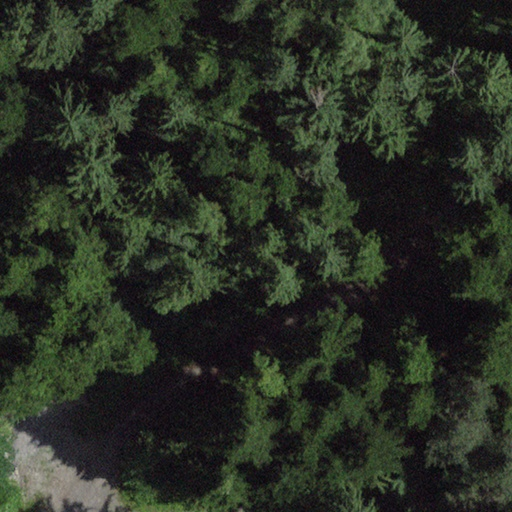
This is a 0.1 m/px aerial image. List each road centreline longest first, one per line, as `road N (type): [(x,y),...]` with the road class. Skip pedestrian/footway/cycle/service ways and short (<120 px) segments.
road 1 (track): [(89,511),(141,444),(511,143)]
road 2 (track): [(91,504),(336,511)]
